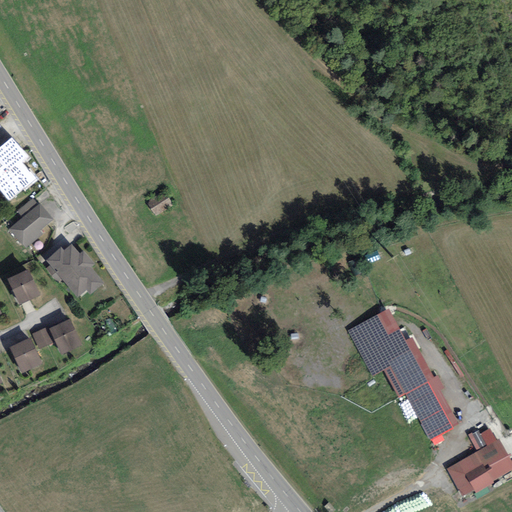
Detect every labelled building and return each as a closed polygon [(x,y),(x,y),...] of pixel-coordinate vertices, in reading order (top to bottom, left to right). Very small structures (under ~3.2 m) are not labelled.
[(23,190),(24,192),(39,179),(30,168),(28,169),(23,164),(31,157),(12,135),(0,145),(0,192),(9,203),(23,190)] [(150,207),(156,218),(172,207),(166,197),(150,207)] [(23,218),(38,205),(33,199),(17,211),(23,218)] [(40,231),(54,220),(40,204),(38,205),(23,218),(9,230),(25,249),(43,234),(40,231)] [(90,294),(104,283),(90,267),(93,264),(83,252),(80,255),(72,245),(63,252),(61,250),(47,261),(51,266),(47,269),(58,282),(62,279),(77,297),(86,289),(90,294)] [(7,279),(20,305),(40,295),(27,269),(7,279)] [(389,309),(347,331),(372,377),(384,370),(399,398),(405,395),(429,440),(458,425),(440,390),(444,388),(438,376),(434,378),(412,337),(406,341),(389,309)] [(55,342),(61,355),(82,346),(69,319),(49,329),(55,342)] [(41,349),(55,342),(49,329),(48,327),(33,334),(41,349)] [(10,348),(22,373),(42,364),(30,338),(10,348)] [(490,428),(480,434),(487,447),(497,441),(490,428)] [(478,430),(468,435),(477,452),(487,447),(480,434),(478,430)] [(477,452),(447,469),(462,496),(473,490),(474,492),(511,470),(511,461),(499,439),(497,441),(487,447),(477,452)]
